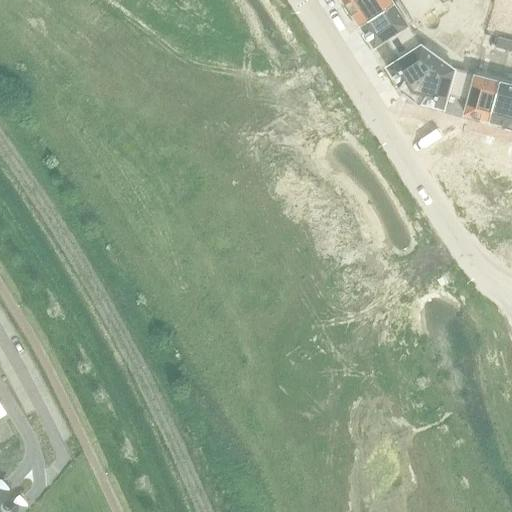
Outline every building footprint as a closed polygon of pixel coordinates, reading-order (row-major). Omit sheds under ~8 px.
[(392,0),(351,0),(346,4),(360,25),(397,0),(396,0),(394,2),(392,0)] [(398,0),(397,0),(360,25),(360,26),(360,25),(374,46),(412,22),(398,0)] [(465,0),(462,5),(471,11),(476,3),(471,0),(465,0)] [(455,32),(471,11),(462,5),(459,3),(443,24),(455,32)] [(374,46),(387,66),(399,85),(398,87),(403,91),(402,91),(409,96),(438,56),(421,44),(412,22),(374,46)] [(498,37),(495,46),(508,49),(511,41),(498,37)] [(438,56),(409,96),(415,101),(416,100),(420,104),(422,102),(444,108),(448,94),(468,100),(474,74),(455,68),(438,56)] [(468,100),(464,113),(489,120),(488,120),(489,120),(501,76),(476,69),(475,74),(474,74),(468,100)] [(511,78),(501,76),(489,120),(511,126),(511,78)] [(24,505),(24,504),(18,497),(16,496),(14,496),(10,502),(10,504),(12,505),(22,507),(23,507),(24,507),(24,505)]
